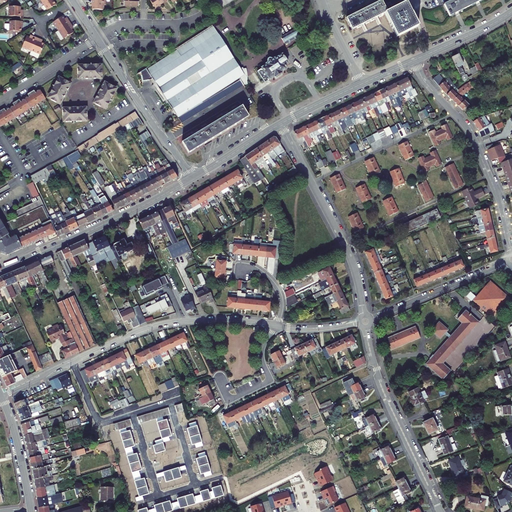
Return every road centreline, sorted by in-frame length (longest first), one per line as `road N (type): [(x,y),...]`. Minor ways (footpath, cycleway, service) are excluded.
road 1 (residential): [(414,60),(474,140),(511,252)]
road 2 (tertiary): [(364,321),(347,251),(279,124)]
road 3 (residential): [(71,361),(158,325),(229,318),(276,325)]
road 4 (secondary): [(0,270),(192,178)]
road 5 (tertiary): [(440,511),(386,399),(364,321)]
road 6 (tertiary): [(192,178),(97,38)]
road 7 (residential): [(506,258),(364,321)]
road 8 (residential): [(217,377),(228,400),(270,380),(260,354),(276,325)]
road 9 (residential): [(132,413),(157,495),(194,483)]
